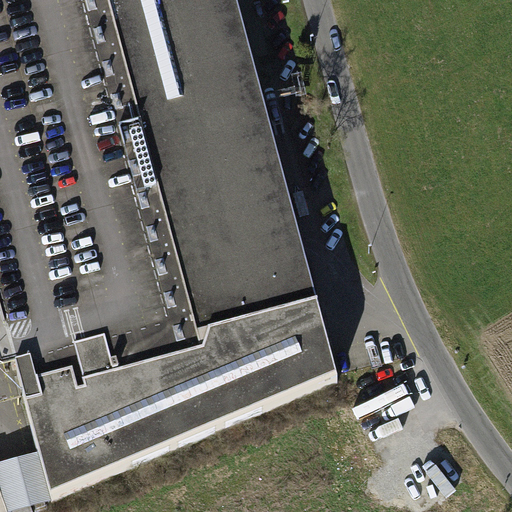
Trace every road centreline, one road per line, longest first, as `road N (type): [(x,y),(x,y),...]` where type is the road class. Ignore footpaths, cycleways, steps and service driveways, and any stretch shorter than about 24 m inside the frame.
road 1 (tertiary): [(316,0),(395,280),(460,413),(511,476)]
road 2 (unknown): [(51,343),(108,295),(113,280),(61,83)]
